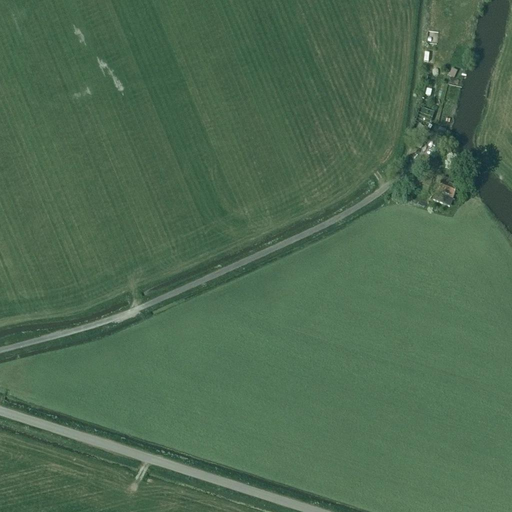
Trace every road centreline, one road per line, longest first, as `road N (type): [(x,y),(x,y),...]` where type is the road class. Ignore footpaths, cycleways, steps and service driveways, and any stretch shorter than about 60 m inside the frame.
road 1 (unclassified): [(0,352),(103,325),(282,251),(376,194)]
road 2 (unclassified): [(0,411),(316,511)]
